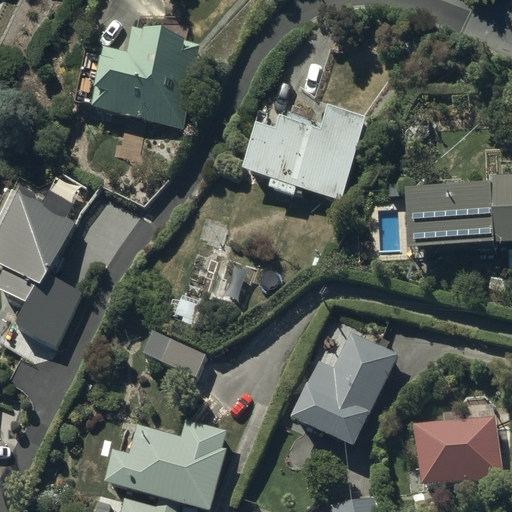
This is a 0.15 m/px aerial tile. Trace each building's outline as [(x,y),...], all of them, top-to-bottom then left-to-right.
[(105,65),(94,122),(188,140),(204,57),(136,44),(131,70),(105,65)] [(344,213),(368,129),(276,103),(264,146),(259,144),(247,188),(274,196),(271,204),(297,211),(299,204),(303,205),(304,202),(344,213)] [(59,364),(90,298),(60,284),(84,233),(79,231),(94,200),(67,187),(43,201),(23,192),(16,207),(9,203),(0,222),(0,288),(3,290),(0,297),(0,313),(25,325),(16,344),(59,364)] [(494,209),(409,212),(411,271),(503,268),(503,266),(511,265),(511,199),(494,200),(494,209)] [(248,291),(227,285),(221,308),(242,313),(248,291)] [(207,366),(155,344),(146,366),(197,388),(207,366)] [(309,396),(292,432),(356,462),(372,429),(370,428),(396,374),(347,351),(333,381),(338,384),(328,405),(309,396)] [(225,454),(230,433),(185,422),(179,442),(138,431),(129,464),(114,460),(105,493),(126,499),(122,511),(214,511),(228,454),(225,454)] [(415,444),(426,501),(505,486),(495,431),(469,436),(468,428),(445,432),(446,438),(415,444)]
